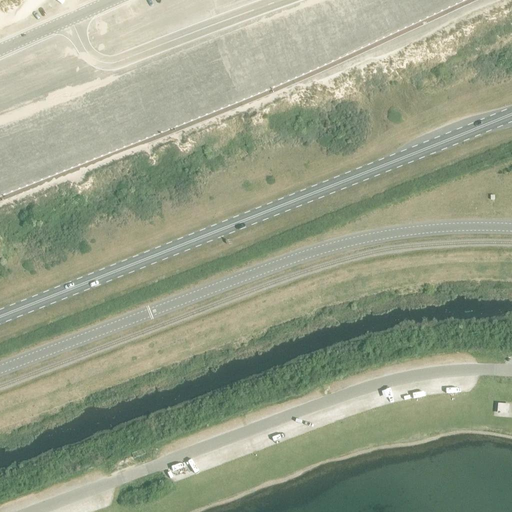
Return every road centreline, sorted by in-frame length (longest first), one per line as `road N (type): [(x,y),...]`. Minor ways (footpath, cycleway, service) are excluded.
road 1 (primary): [(0,315),(511,111)]
road 2 (tertiary): [(0,371),(320,250),(409,231),(511,228)]
road 3 (unclassified): [(69,20),(84,49),(106,65),(277,0)]
